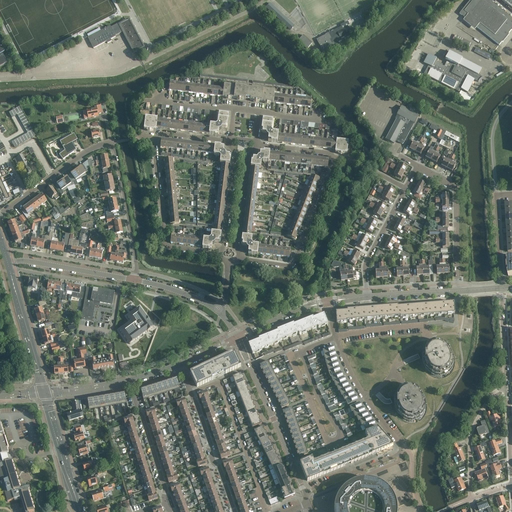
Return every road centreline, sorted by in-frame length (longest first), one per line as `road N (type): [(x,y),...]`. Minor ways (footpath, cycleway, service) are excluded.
road 1 (residential): [(0,77),(117,70),(259,7)]
road 2 (residential): [(133,279),(111,144),(82,153),(0,212)]
road 3 (residential): [(228,138),(153,138),(165,243),(215,254)]
road 4 (residential): [(304,493),(236,337)]
road 5 (residential): [(241,258),(293,262),(335,159)]
road 6 (residential): [(399,443),(347,369),(327,302)]
road 7 (residential): [(457,290),(455,188),(417,166)]
road 8 (secondary): [(44,392),(7,263)]
road 9 (residential): [(128,381),(165,503)]
road 10 (residential): [(133,279),(7,263)]
road 11 (residential): [(234,511),(190,393)]
road 12 (residential): [(469,498),(470,434),(490,395),(506,387)]
road 13 (secondary): [(79,511),(44,392)]
road 14 (residential): [(228,138),(234,154),(215,254)]
road 15 (residential): [(241,258),(247,155),(259,145)]
